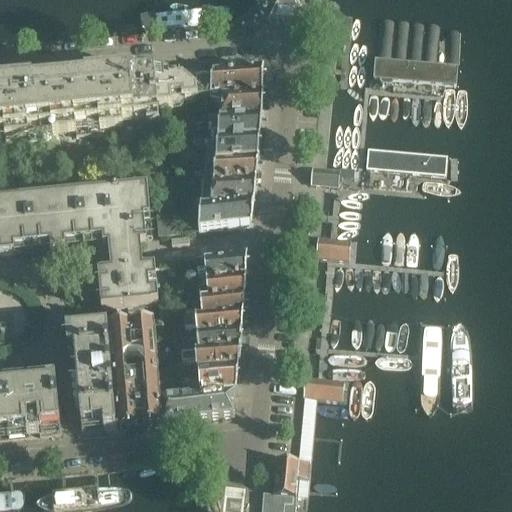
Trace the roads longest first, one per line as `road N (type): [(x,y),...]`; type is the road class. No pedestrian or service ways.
road 1 (residential): [(246,456),(291,50)]
road 2 (residential): [(0,79),(291,50)]
road 3 (residential): [(0,459),(179,444),(246,456)]
